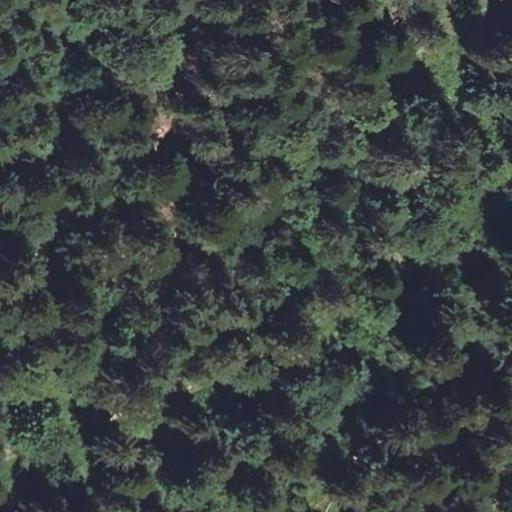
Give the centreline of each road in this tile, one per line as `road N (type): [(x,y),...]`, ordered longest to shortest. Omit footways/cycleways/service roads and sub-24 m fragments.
road 1 (track): [(491,0),(387,59),(384,155),(367,237),(320,300),(251,361),(0,473)]
road 2 (track): [(58,444),(42,356),(33,191),(43,0)]
